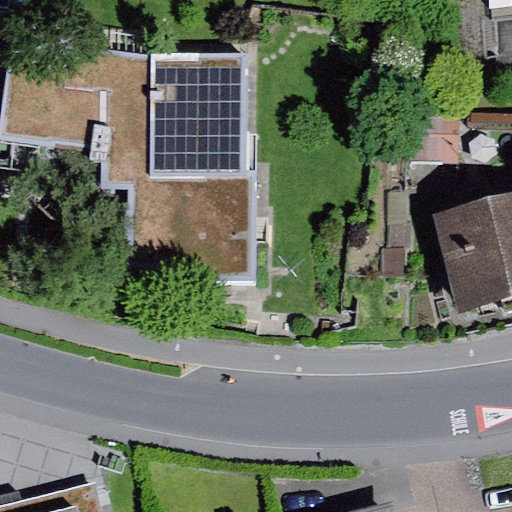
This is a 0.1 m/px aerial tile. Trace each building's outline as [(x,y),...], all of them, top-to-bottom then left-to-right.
[(511,0),(487,0),(489,15),(511,13),(511,0)] [(250,282),(249,62),(155,61),(14,40),(0,142),(102,152),(101,190),(130,190),(127,280),(250,282)] [(457,163),(458,112),(411,111),(409,162),(457,163)] [(511,117),(473,115),(473,125),(511,127),(511,117)] [(511,205),(435,225),(460,325),(511,311),(511,205)] [(413,227),(390,227),(390,250),(384,250),(383,280),(408,280),(408,253),(412,253),(413,227)] [(117,511),(111,487),(12,511),(117,511)]
